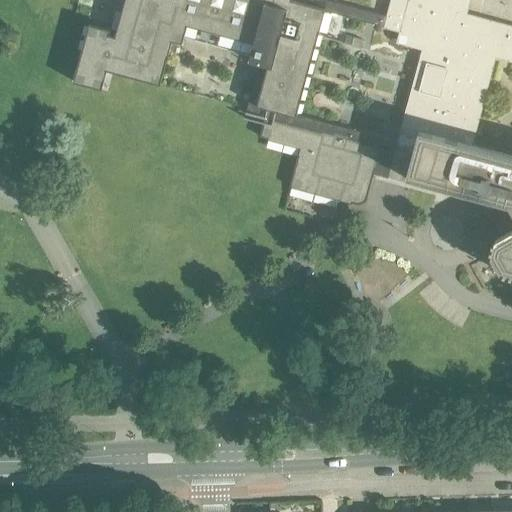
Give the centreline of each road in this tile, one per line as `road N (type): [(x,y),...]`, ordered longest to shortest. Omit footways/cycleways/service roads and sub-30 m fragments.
road 1 (tertiary): [(215,446),(0,462)]
road 2 (tertiary): [(0,463),(215,470)]
road 3 (tertiary): [(215,470),(324,466),(413,450)]
road 4 (tertiary): [(413,450),(324,442),(215,446)]
